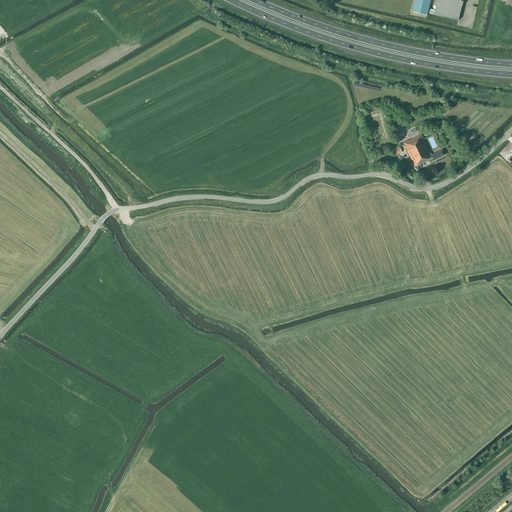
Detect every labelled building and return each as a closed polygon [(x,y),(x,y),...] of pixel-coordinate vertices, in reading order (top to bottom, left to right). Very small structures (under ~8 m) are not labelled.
[(427,15),(430,0),(415,0),(412,12),(427,15)] [(437,0),(434,15),(458,20),(462,0),(437,0)] [(354,82),(354,84),(380,91),(380,88),(354,82)] [(405,132),(413,128),(410,122),(402,126),(405,132)] [(430,154),(421,134),(403,143),(414,167),(431,159),(432,161),(444,155),(442,150),(437,152),(436,151),(430,154)] [(395,156),(402,152),(399,147),(392,150),(395,156)]
